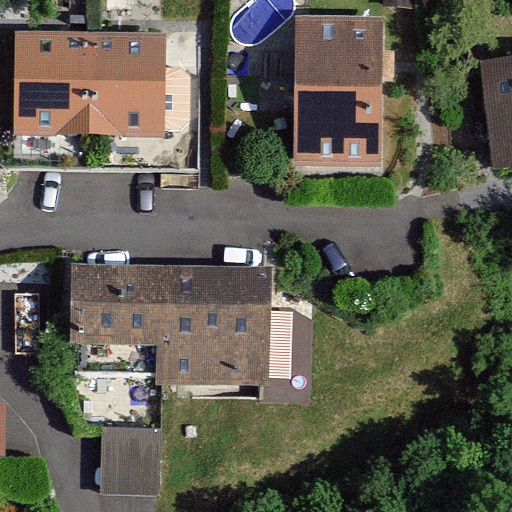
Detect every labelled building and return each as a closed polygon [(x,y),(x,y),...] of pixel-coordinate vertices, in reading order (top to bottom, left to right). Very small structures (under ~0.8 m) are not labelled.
[(380,21),(299,20),(297,166),(379,167),(380,21)] [(90,38),(17,38),(17,136),(89,137),(90,38)] [(162,39),(90,38),(89,137),(161,137),(162,39)] [(511,63),(483,66),(494,169),(511,166),(511,63)] [(74,270),(73,379),(167,380),(168,271),(74,270)] [(267,272),(168,271),(167,380),(266,381),(267,272)] [(159,431),(103,431),(103,494),(158,494),(159,431)]
